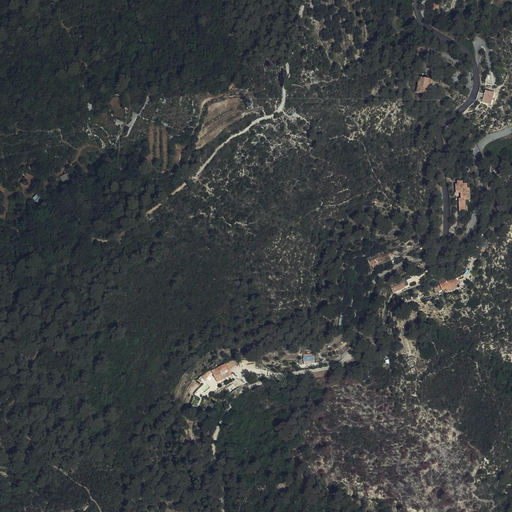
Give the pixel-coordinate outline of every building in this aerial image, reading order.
[(417,92),(423,93),(423,92),(429,93),(429,90),(431,91),(433,80),(420,78),(417,92)] [(481,101),(490,105),(495,92),(486,89),(481,101)] [(60,176),(64,185),(72,182),(68,173),(60,176)] [(459,212),(460,212),(466,211),(465,200),(470,200),(469,187),(467,187),(467,183),(462,184),(462,181),(457,181),(457,184),(455,184),(456,192),(460,192),(460,199),(459,199),(459,212)] [(379,262),(390,257),(388,253),(384,254),(383,251),(367,259),(370,266),(372,266),(379,262)] [(459,283),(456,273),(438,280),(442,290),(446,289),(447,291),(456,287),(456,285),(459,283)] [(405,287),(402,279),(390,285),(392,289),(391,290),(392,292),(393,292),(394,293),(405,287)] [(303,360),(304,364),(304,365),(315,363),(314,359),(313,356),(303,357),(303,359),(303,360)] [(229,369),(238,364),(235,359),(228,360),(225,362),(226,363),(229,369)] [(231,374),(229,369),(226,363),(211,371),(216,380),(220,378),(221,380),(231,374)]
